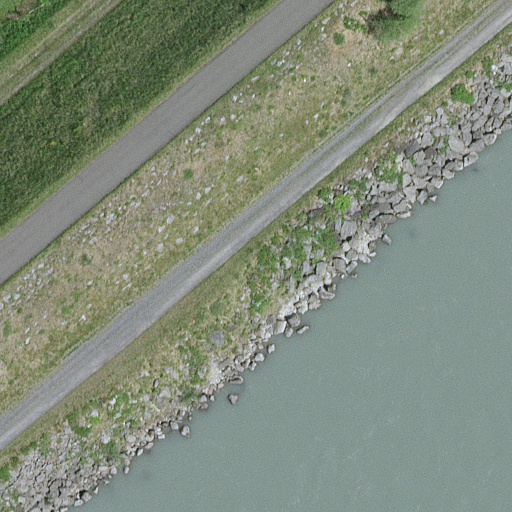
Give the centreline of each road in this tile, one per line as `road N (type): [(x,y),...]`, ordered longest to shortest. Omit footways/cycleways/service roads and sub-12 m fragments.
road 1 (track): [(0,434),(511,3)]
road 2 (track): [(312,0),(0,265)]
road 3 (track): [(99,0),(0,84)]
